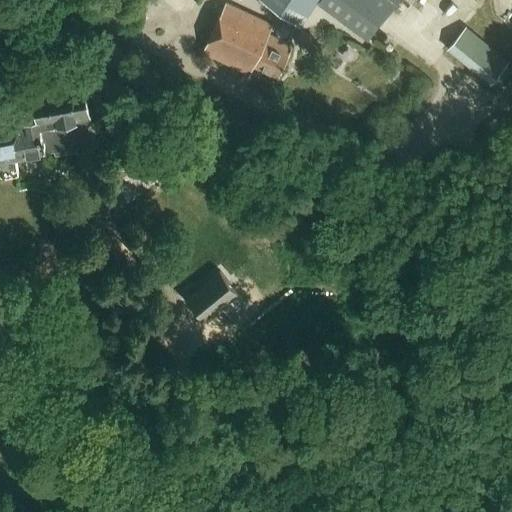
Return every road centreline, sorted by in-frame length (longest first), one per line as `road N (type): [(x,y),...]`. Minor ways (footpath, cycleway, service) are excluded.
road 1 (track): [(68,0),(411,173)]
road 2 (track): [(169,454),(0,324)]
